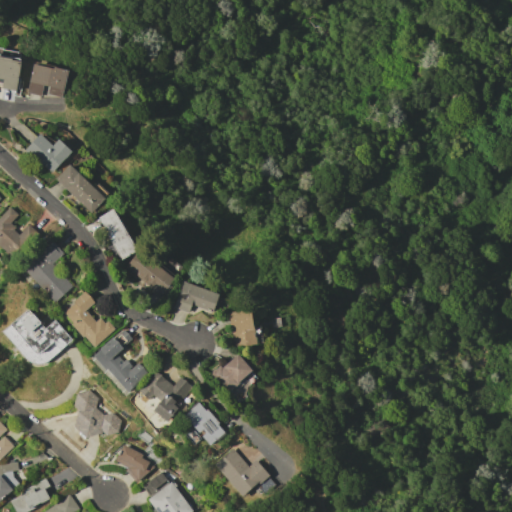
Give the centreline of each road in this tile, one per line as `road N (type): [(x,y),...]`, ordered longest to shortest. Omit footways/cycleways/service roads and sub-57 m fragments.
road 1 (residential): [(0,154),(85,234),(116,299),(137,319),(199,346)]
road 2 (residential): [(114,494),(0,397)]
